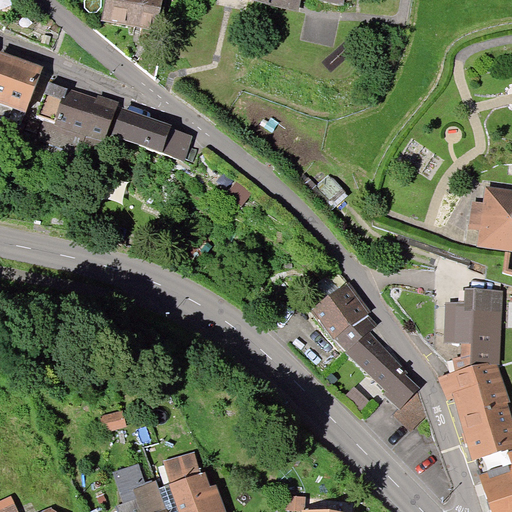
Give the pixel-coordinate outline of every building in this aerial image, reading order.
[(154,33),(160,0),(104,0),(100,22),(154,33)] [(22,117),(23,117),(39,75),(0,60),(0,137),(13,142),(22,117)] [(47,88),(34,121),(42,124),(69,134),(83,139),(80,153),(99,157),(102,145),(115,108),(96,101),(95,105),(47,88)] [(120,116),(111,140),(179,164),(186,139),(120,116)] [(24,131),(35,135),(37,128),(27,124),(24,131)] [(64,147),(69,134),(42,124),(37,141),(49,145),(49,143),(64,147)] [(511,242),(511,200),(489,198),(488,206),(472,208),(469,230),(483,236),(482,245),(507,248),(508,242),(511,242)] [(353,298),(354,298),(347,287),(313,315),(335,343),(346,355),(365,336),(367,334),(358,324),(366,317),(353,298)] [(492,367),(495,366),(498,295),(473,294),(472,315),(447,313),(446,341),(469,341),(469,371),(449,378),(449,379),(455,398),(473,463),(481,460),(511,449),(511,440),(503,411),(503,406),(505,406),(492,367)] [(403,378),(365,336),(346,355),(401,408),(392,418),(407,432),(424,414),(416,391),(415,394),(400,380),(403,378)] [(447,402),(455,398),(449,379),(439,383),(447,402)] [(121,428),(119,418),(116,407),(118,407),(115,387),(102,390),(106,410),(99,411),(104,432),(121,428)] [(511,511),(511,449),(481,460),(483,465),(476,467),(481,481),(479,482),(488,511),(511,511)] [(165,511),(155,485),(142,490),(134,469),(114,477),(125,506),(119,508),(120,511),(165,511)] [(219,511),(212,491),(205,494),(199,478),(169,490),(177,511),(219,511)] [(13,511),(9,501),(0,505),(0,511),(13,511)] [(285,511),(300,511),(302,503),(287,502),(285,511)]
